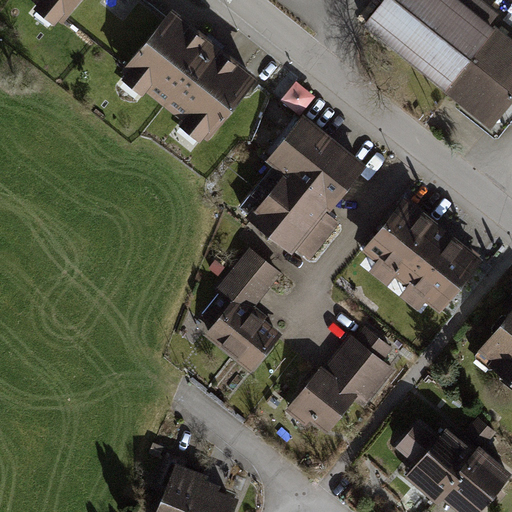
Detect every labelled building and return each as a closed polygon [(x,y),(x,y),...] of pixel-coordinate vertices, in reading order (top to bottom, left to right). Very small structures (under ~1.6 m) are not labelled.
[(77,0),(40,0),(63,18),(77,0)] [(511,109),(511,42),(461,0),(381,0),(363,23),(494,131),(511,109)] [(254,74),(169,5),(120,66),(206,134),(254,74)] [(367,163),(303,112),(267,157),(284,170),(249,213),(309,261),(341,222),(328,211),(367,163)] [(481,258),(407,199),(366,250),(440,309),(481,258)] [(287,273),(248,242),(196,305),(216,321),(207,332),(253,369),(283,333),(256,311),(287,273)] [(511,309),(478,352),(511,379),(511,309)] [(312,361),(278,407),(318,437),(349,395),(359,403),(388,365),(382,361),(390,351),(358,327),(350,337),(343,332),(318,366),(312,361)] [(433,501),(439,493),(477,447),(489,431),(473,418),(456,440),(436,424),(430,433),(416,422),(395,447),(411,460),(399,474),(433,501)] [(470,511),(505,469),(477,447),(439,493),(462,511),(470,511)] [(155,511),(231,511),(239,492),(173,467),(155,511)]
